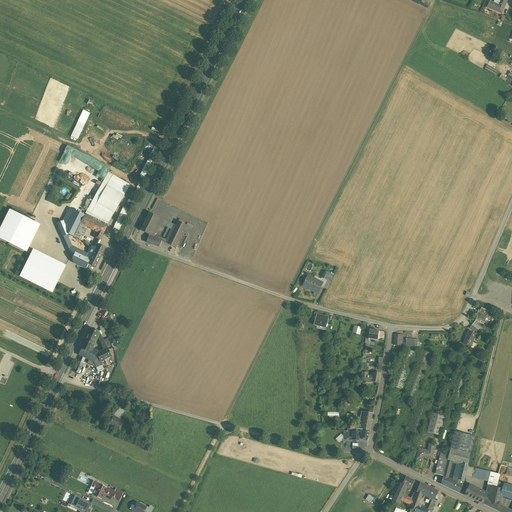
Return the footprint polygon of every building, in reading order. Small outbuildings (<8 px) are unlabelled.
[(500,3),(499,5),(490,1),(487,7),(502,14),(505,6),(507,0),(501,0),(501,1),(500,3)] [(497,70),(487,65),(486,67),(488,69),(487,71),(494,75),(497,70)] [(78,139),(85,124),(77,121),(71,136),(78,139)] [(84,161),(87,154),(66,147),(64,154),(84,161)] [(84,215),(84,216),(106,226),(108,223),(129,186),(108,173),(97,192),(84,215)] [(129,193),(113,229),(119,232),(135,195),(129,193)] [(49,202),(46,209),(55,213),(58,207),(49,202)] [(43,209),(36,206),(32,217),(39,219),(43,209)] [(70,208),(63,221),(66,227),(74,210),(70,208)] [(0,238),(20,249),(34,223),(10,210),(0,230),(0,238)] [(74,210),(66,227),(63,221),(57,223),(63,237),(68,234),(73,237),(76,233),(80,223),(84,216),(84,215),(74,210)] [(166,220),(150,213),(145,223),(153,227),(157,221),(164,225),(166,220)] [(106,226),(84,216),(80,223),(87,227),(95,231),(98,232),(95,237),(95,238),(100,240),(106,227),(106,226)] [(187,225),(179,221),(177,226),(171,223),(162,241),(176,248),(183,232),(187,225)] [(87,227),(80,223),(76,233),(83,236),(87,227)] [(153,227),(145,223),(141,231),(150,235),(153,227)] [(188,223),(187,225),(183,232),(189,235),(193,225),(188,223)] [(83,236),(76,233),(73,237),(81,241),(83,236)] [(162,241),(149,236),(147,243),(160,247),(162,241)] [(105,248),(97,244),(95,248),(94,251),(102,255),(105,248)] [(88,258),(70,250),(69,250),(74,263),(86,268),(88,264),(90,259),(88,258)] [(92,254),(91,255),(92,256),(90,258),(90,259),(88,264),(95,268),(102,255),(94,251),(92,254)] [(51,292),(63,270),(31,253),(19,275),(51,292)] [(323,284),(313,280),(314,278),(308,275),(302,286),(318,294),(322,287),(323,284)] [(315,276),(314,278),(313,280),(323,284),(322,287),(327,289),(333,278),(326,275),(324,279),(322,278),(321,279),(315,276)] [(481,307),(479,312),(478,311),(476,315),(477,316),(475,320),(479,322),(480,321),(484,323),(486,318),(492,321),(494,317),(495,314),(481,307)] [(319,315),(317,314),(314,325),(326,328),(329,317),(319,315)] [(480,327),(474,322),(472,325),(477,329),(478,330),(480,327)] [(356,334),(356,337),(360,338),(362,327),(354,326),(353,333),(356,334)] [(91,328),(85,341),(92,344),(98,331),(91,328)] [(379,331),(370,330),(369,338),(378,340),(379,331)] [(476,334),(469,330),(467,335),(468,335),(463,344),(471,347),(473,343),(472,342),(476,334)] [(403,335),(394,335),(394,345),(402,345),(403,335)] [(100,352),(90,348),(92,344),(85,341),(78,355),(93,362),(100,352)] [(104,351),(100,352),(93,362),(98,372),(114,364),(105,344),(102,346),(104,351)] [(373,377),(368,376),(368,380),(372,381),(372,382),(376,383),(377,382),(379,382),(381,373),(374,372),(373,377)] [(118,406),(113,416),(119,420),(124,410),(118,406)] [(373,413),(362,411),(361,415),(364,416),(363,425),(362,429),(370,430),(373,413)] [(353,414),(349,414),(348,429),(353,429),(359,429),(362,429),(363,425),(352,424),(353,414)] [(431,414),(426,433),(438,437),(443,417),(431,414)] [(119,420),(113,416),(109,424),(118,429),(121,424),(118,423),(119,420)] [(353,429),(348,429),(348,430),(348,432),(345,432),(344,439),(353,439),(353,429)] [(370,430),(362,429),(361,437),(368,438),(370,430)] [(475,436),(455,431),(450,449),(471,454),(475,436)] [(338,442),(344,437),(341,433),(335,439),(338,442)] [(429,443),(428,451),(419,449),(417,458),(422,459),(422,457),(432,459),(435,444),(429,443)] [(471,454),(450,449),(449,455),(448,459),(453,461),(457,462),(468,464),(471,454)] [(441,453),(435,474),(444,476),(448,459),(449,455),(441,453)] [(444,476),(445,478),(449,471),(452,461),(452,460),(448,459),(444,476)] [(468,464),(457,462),(455,473),(453,481),(463,485),(464,481),(468,464)] [(490,472),(469,467),(466,477),(488,482),(490,472)] [(500,474),(491,472),(489,483),(488,483),(486,493),(483,504),(497,510),(498,506),(501,497),(507,499),(510,486),(498,482),(500,474)] [(453,481),(449,479),(445,478),(444,476),(441,484),(460,492),(463,485),(453,481)] [(415,481),(406,477),(403,484),(406,486),(412,489),(412,488),(411,488),(415,481)] [(109,488),(93,481),(91,486),(95,489),(92,495),(101,500),(104,493),(106,494),(109,488)] [(401,483),(395,498),(400,500),(404,492),(406,486),(403,484),(401,483)] [(486,493),(470,485),(465,495),(483,504),(486,493)] [(439,492),(426,486),(423,491),(422,493),(422,494),(433,499),(435,500),(439,492)] [(115,488),(114,491),(109,488),(106,494),(120,500),(124,492),(115,488)] [(411,498),(407,497),(405,502),(412,506),(413,505),(418,492),(418,491),(417,491),(415,490),(415,491),(411,498)] [(418,492),(413,505),(418,506),(422,494),(422,493),(418,492)] [(77,510),(80,511),(81,511),(86,511),(87,511),(91,503),(75,496),(72,500),(76,502),(74,506),(77,508),(77,510)] [(146,507),(137,503),(133,511),(135,511),(143,511),(144,511),(146,507)]
